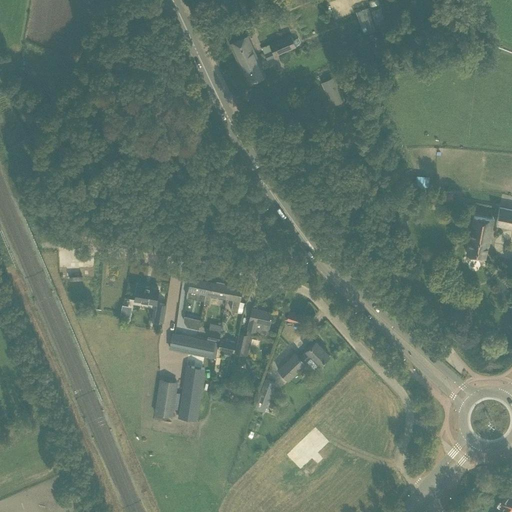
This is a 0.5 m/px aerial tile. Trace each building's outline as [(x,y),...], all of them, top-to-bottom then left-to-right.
[(363,12),(353,16),(359,38),(370,35),(363,12)] [(290,33),(269,43),(275,56),(296,46),(290,33)] [(230,43),(239,63),(256,55),(247,35),(230,43)] [(265,75),(256,55),(239,63),(248,83),(265,75)] [(334,75),(321,81),(332,104),(345,99),(334,75)] [(313,110),(316,116),(325,112),(322,106),(321,106),(317,99),(311,103),(314,109),(313,110)] [(299,120),(308,116),(312,114),(307,104),(294,111),(299,120)] [(441,202),(452,202),(452,191),(440,191),(441,202)] [(496,224),(511,226),(511,209),(499,207),(496,224)] [(493,219),(483,217),(474,215),(466,254),(485,257),(487,245),(488,245),(493,219)] [(69,264),(69,278),(78,278),(78,264),(69,264)] [(188,289),(187,297),(204,300),(208,277),(191,273),(188,289)] [(225,280),(208,277),(204,300),(203,303),(209,304),(210,294),(222,296),(225,280)] [(242,284),(225,280),(222,296),(233,298),(231,310),(237,311),(242,284)] [(134,299),(156,303),(158,288),(137,285),(134,299)] [(163,321),(164,313),(166,304),(158,303),(155,320),(163,321)] [(123,304),(122,315),(133,315),(133,305),(123,304)] [(251,337),(252,330),(254,331),(255,329),(268,332),(272,312),(251,308),(249,320),(247,329),(246,334),(240,333),(235,352),(243,354),(247,355),(249,345),(250,345),(251,337)] [(299,322),(301,315),(289,311),(286,318),(299,322)] [(219,340),(221,328),(209,326),(207,338),(219,340)] [(210,356),(214,341),(172,333),(169,348),(210,356)] [(233,351),(236,341),(229,340),(229,341),(220,339),(218,348),(233,351)] [(304,362),(305,361),(313,369),(318,364),(319,364),(329,354),(316,340),(305,350),(306,351),(299,357),(294,352),(277,368),(288,380),(306,363),(304,362)] [(186,365),(178,417),(196,419),(204,368),(186,365)] [(254,407),(264,411),(274,382),(265,378),(254,407)] [(176,392),(178,382),(160,379),(154,413),(172,416),(172,414),(176,415),(180,393),(176,392)] [(511,511),(511,489),(502,502),(500,501),(496,506),(500,509),(498,511),(511,511)]
